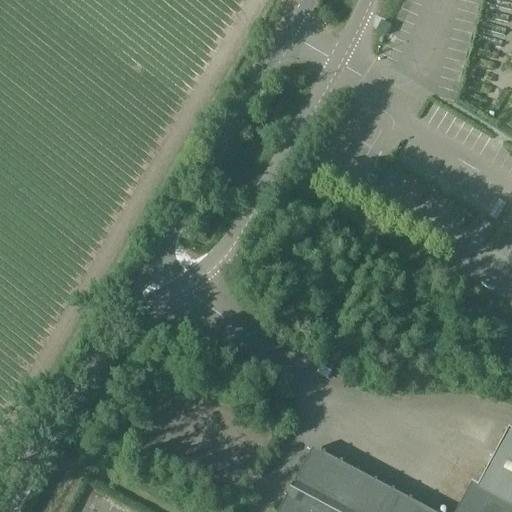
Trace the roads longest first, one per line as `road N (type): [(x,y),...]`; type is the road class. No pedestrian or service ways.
road 1 (residential): [(116,319),(208,268),(282,155),(364,0)]
road 2 (residential): [(305,0),(116,319)]
road 3 (residential): [(4,511),(116,319)]
